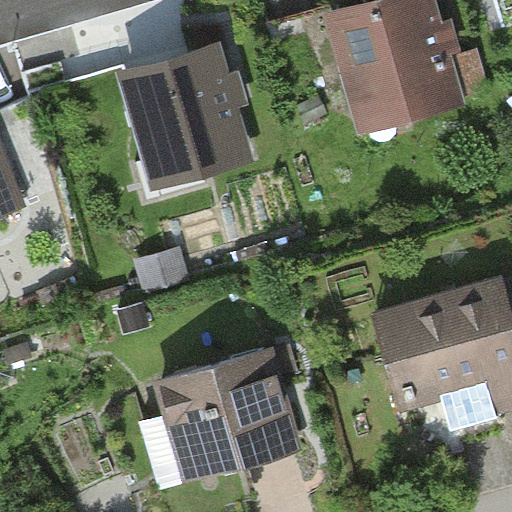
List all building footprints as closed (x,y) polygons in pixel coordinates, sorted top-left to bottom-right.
[(445,0),(379,0),(316,20),(355,148),(479,110),(445,0)] [(231,37),(114,73),(154,203),(272,167),(231,37)] [(0,153),(0,207),(19,200),(0,153)] [(511,283),(384,323),(422,446),(511,418),(511,283)] [(316,329),(173,373),(212,501),(355,457),(316,329)]
